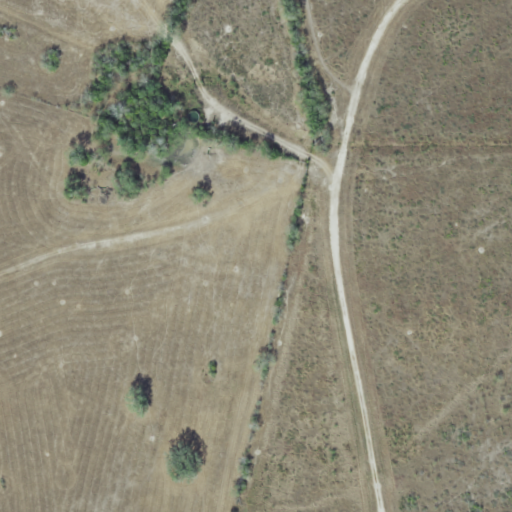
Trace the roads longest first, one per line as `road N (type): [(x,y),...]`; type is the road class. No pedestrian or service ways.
road 1 (track): [(377,511),(330,160),(412,9),(426,0)]
road 2 (track): [(330,160),(233,116),(110,0)]
